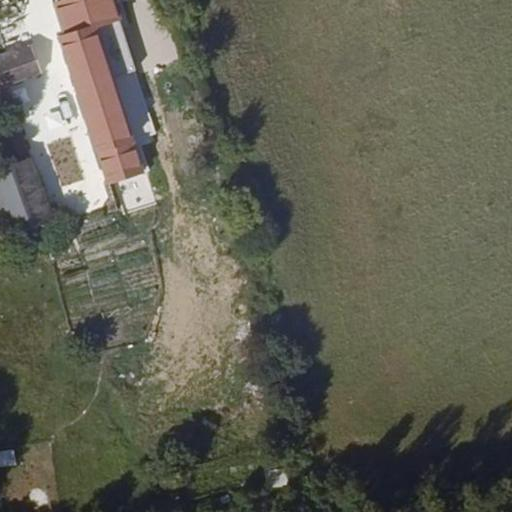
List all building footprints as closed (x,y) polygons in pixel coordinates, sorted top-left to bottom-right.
[(122,0),(71,17),(80,51),(136,33),(125,0),(122,0)] [(136,33),(80,51),(72,53),(114,191),(149,180),(117,77),(148,67),(136,33)] [(63,89),(53,59),(9,72),(33,170),(8,179),(20,218),(1,225),(8,250),(73,230),(36,97),(63,89)] [(155,124),(171,119),(165,100),(149,105),(155,124)] [(20,121),(3,123),(6,153),(22,152),(20,121)]
